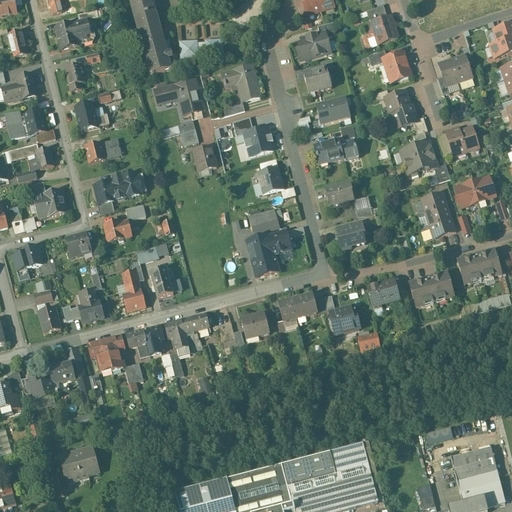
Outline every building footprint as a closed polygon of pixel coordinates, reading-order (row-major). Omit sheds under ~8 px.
[(13,0),(0,0),(0,18),(17,15),(13,0)] [(129,0),(150,77),(171,71),(168,60),(173,59),(171,54),(170,55),(169,40),(168,40),(168,42),(163,43),(151,0),(129,0)] [(316,0),(301,0),(306,12),(307,16),(307,17),(308,16),(307,15),(320,11),(316,0)] [(330,0),(316,0),(320,11),(333,7),(330,0)] [(59,2),(49,5),(52,16),(62,14),(59,2)] [(383,7),(366,12),(369,21),(374,24),(374,23),(387,19),(383,7)] [(97,11),(78,16),(79,23),(99,18),(97,11)] [(307,16),(306,12),(300,14),(306,31),(311,29),(307,17),(307,16)] [(387,19),(374,23),(374,24),(369,33),(376,36),(375,38),(378,46),(398,39),(395,31),(398,26),(393,23),(391,18),(387,19)] [(73,25),(78,47),(100,41),(95,19),(73,25)] [(332,24),(317,28),(319,35),(325,34),(327,40),(336,37),(332,24)] [(511,24),(493,31),(497,44),(511,38),(511,24)] [(78,47),(73,25),(55,29),(61,51),(78,47)] [(8,36),(0,38),(0,39),(3,50),(0,50),(0,52),(2,52),(4,62),(13,59),(28,56),(22,33),(8,36)] [(319,35),(300,40),(302,45),(297,52),(307,57),(313,56),(314,58),(323,56),(322,53),(330,51),(327,40),(325,34),(319,35)] [(481,37),(472,40),(475,51),(485,48),(481,37)] [(511,38),(497,44),(490,46),(494,59),(511,53),(511,38)] [(197,42),(179,43),(180,61),(198,60),(198,58),(206,58),(206,60),(224,59),(223,41),(205,42),(205,44),(197,44),(197,42)] [(384,52),(367,57),(371,68),(384,64),(383,60),(387,59),(384,52)] [(387,59),(383,60),(384,64),(391,84),(410,77),(403,54),(387,59)] [(98,55),(86,58),(88,65),(100,62),(98,55)] [(464,58),(452,62),(458,83),(471,78),(471,80),(472,79),(464,57),(464,58)] [(331,61),(320,64),(321,71),(326,69),(326,70),(333,68),(331,61)] [(452,62),(439,67),(439,65),(438,66),(446,88),(446,87),(458,83),(452,62)] [(81,66),(66,70),(70,88),(85,84),(81,66)] [(511,66),(501,70),(502,70),(506,82),(511,80),(511,66)] [(252,67),(234,71),(234,73),(222,76),(224,86),(237,83),(242,103),(260,99),(252,67)] [(321,71),(303,75),(309,96),(324,92),(331,90),(326,70),(326,69),(321,71)] [(18,86),(2,90),(5,105),(37,97),(32,76),(14,81),(15,86),(17,85),(18,86)] [(194,81),(153,91),(157,104),(179,99),(184,117),(202,113),(194,81)] [(387,92),(374,96),(376,103),(386,99),(389,98),(387,92)] [(116,93),(109,94),(111,102),(117,100),(116,93)] [(109,94),(97,97),(99,104),(111,102),(109,94)] [(389,98),(386,99),(388,105),(387,107),(389,114),(410,107),(407,99),(403,101),(400,94),(389,98)] [(347,101),(316,109),(321,131),(352,123),(347,101)] [(511,101),(502,105),(504,111),(506,110),(511,107),(511,101)] [(92,105),(75,109),(81,132),(109,126),(107,116),(95,119),(92,105)] [(243,106),(228,109),(230,116),(244,112),(243,106)] [(410,107),(389,114),(389,115),(391,114),(394,123),(396,122),(399,130),(401,129),(405,131),(406,128),(414,125),(418,124),(417,121),(414,114),(412,113),(410,107)] [(41,113),(24,117),(26,125),(29,137),(46,133),(41,113)] [(25,117),(15,120),(17,128),(26,125),(25,117)] [(423,119),(417,121),(418,124),(414,125),(418,136),(423,134),(427,132),(423,119)] [(246,134),(252,132),(249,121),(233,125),(236,138),(246,135),(246,134)] [(193,122),(178,127),(180,136),(195,131),(193,122)] [(351,127),(340,130),(343,142),(354,139),(351,127)] [(252,132),(246,134),(246,135),(252,158),(274,152),(268,128),(252,132)] [(471,129),(460,133),(458,129),(458,130),(458,131),(446,135),(446,134),(445,134),(453,159),(454,158),(453,158),(478,149),(478,150),(479,150),(472,128),(471,128),(471,129)] [(195,131),(180,136),(183,148),(198,144),(195,131)] [(417,147),(401,152),(405,163),(432,154),(430,148),(429,148),(428,143),(427,144),(423,134),(418,136),(413,137),(417,147)] [(338,143),(315,149),(314,148),(317,161),(318,161),(320,168),(320,167),(328,165),(328,166),(329,166),(328,165),(343,162),(343,163),(358,159),(356,148),(355,149),(353,143),(340,146),(339,142),(338,142),(338,143)] [(101,144),(85,148),(89,166),(105,162),(103,153),(101,144)] [(37,145),(25,148),(28,157),(36,155),(35,154),(39,153),(37,145)] [(25,148),(8,153),(10,161),(28,157),(25,148)] [(119,148),(112,149),(113,150),(103,153),(105,162),(119,158),(121,156),(119,148)] [(211,148),(193,152),(199,173),(216,169),(211,148)] [(234,149),(224,152),(225,159),(236,157),(234,149)] [(39,153),(35,154),(36,155),(37,158),(40,171),(40,172),(54,168),(50,150),(39,153)] [(8,153),(1,154),(3,160),(4,166),(11,164),(10,161),(8,153)] [(432,154),(405,163),(404,163),(408,176),(426,170),(426,172),(436,169),(433,161),(434,161),(432,154)] [(35,161),(29,163),(31,174),(35,173),(40,172),(40,171),(37,158),(35,159),(35,161)] [(3,160),(0,160),(0,183),(8,181),(4,166),(3,160)] [(278,169),(257,175),(263,197),(284,192),(278,169)] [(31,174),(17,177),(19,185),(37,180),(35,173),(31,174)] [(136,175),(121,179),(121,177),(113,179),(114,184),(111,185),(115,203),(141,196),(136,175)] [(449,176),(439,179),(437,178),(429,188),(450,181),(449,176)] [(489,179),(472,184),(478,204),(485,202),(486,200),(494,197),(495,199),(489,179)] [(110,184),(95,188),(99,206),(99,207),(112,204),(115,203),(111,185),(110,184)] [(472,184),(454,190),(461,210),(461,208),(469,205),(471,207),(478,204),(472,184)] [(350,185),(325,191),(329,208),(353,202),(351,194),(352,194),(350,185)] [(60,192),(44,197),(46,206),(49,218),(65,214),(60,192)] [(443,195),(420,202),(420,203),(422,202),(426,215),(446,208),(442,196),(443,195)] [(44,197),(34,200),(36,209),(46,206),(44,197)] [(503,203),(496,206),(501,222),(509,219),(503,203)] [(112,204),(99,207),(99,206),(97,207),(100,218),(114,214),(112,204)] [(143,207),(125,211),(128,223),(146,219),(143,207)] [(17,236),(39,230),(36,218),(23,222),(19,208),(11,210),(17,236)] [(446,208),(426,215),(434,240),(433,240),(433,241),(456,233),(455,233),(454,233),(446,208)] [(370,209),(356,213),(357,220),(363,218),(372,216),(370,209)] [(274,212),(248,219),(252,231),(278,223),(274,212)] [(372,216),(363,218),(365,225),(377,222),(375,215),(372,216)] [(171,222),(162,224),(166,237),(174,235),(171,222)] [(120,223),(104,227),(108,245),(124,241),(124,240),(132,238),(128,223),(120,225),(120,223)] [(362,225),(336,232),(338,240),(337,241),(341,253),(351,251),(350,247),(365,243),(363,237),(365,237),(362,225)] [(272,236),(246,243),(256,279),(279,273),(274,256),(277,255),(291,252),(286,233),(272,237),(272,236)] [(86,235),(72,239),(72,240),(66,241),(65,241),(70,259),(91,253),(86,235)] [(156,248),(136,253),(140,265),(159,260),(156,248)] [(37,249),(21,253),(24,262),(26,271),(27,271),(41,267),(42,267),(41,264),(37,249)] [(494,253),(479,258),(479,257),(473,259),(458,264),(458,263),(457,263),(464,287),(464,286),(472,284),(472,282),(479,280),(479,283),(481,283),(480,281),(484,280),(485,282),(486,281),(485,278),(492,276),(492,278),(501,276),(501,277),(494,252),(494,253)] [(26,271),(24,262),(15,264),(20,284),(30,281),(27,271),(26,271)] [(49,262),(41,264),(42,267),(41,267),(44,278),(53,275),(49,262)] [(167,271),(150,275),(157,300),(173,296),(167,271)] [(102,290),(98,275),(91,277),(95,292),(102,290)] [(431,280),(425,281),(425,282),(409,286),(416,309),(425,307),(424,305),(431,303),(432,306),(433,305),(433,303),(436,302),(437,304),(438,304),(437,301),(444,299),(445,301),(453,298),(447,276),(431,280)] [(130,281),(125,283),(128,296),(141,293),(137,279),(130,281)] [(48,282),(41,284),(43,293),(51,291),(48,282)] [(393,283),(368,290),(373,309),(397,302),(395,293),(396,293),(393,283)] [(93,292),(79,296),(82,308),(79,309),(81,318),(82,319),(83,325),(104,320),(99,304),(97,304),(93,292)] [(50,293),(34,297),(36,306),(37,306),(39,313),(43,312),(41,305),(53,302),(50,293)] [(128,296),(123,298),(127,313),(145,309),(141,293),(128,296)] [(508,295),(458,308),(461,319),(511,306),(508,295)] [(312,297),(278,305),(283,324),(317,315),(312,297)] [(328,316),(330,316),(336,314),(332,298),(325,299),(328,313),(328,316)] [(325,299),(319,301),(322,314),(328,313),(325,299)] [(70,308),(62,310),(66,323),(82,319),(81,318),(73,320),(71,311),(70,308)] [(39,313),(38,314),(44,335),(61,331),(55,309),(43,312),(39,313)] [(79,309),(71,311),(73,320),(81,318),(79,309)] [(336,314),(330,316),(335,337),(360,331),(357,321),(353,322),(350,310),(336,314)] [(259,317),(241,322),(246,342),(269,335),(264,315),(259,317)] [(206,316),(181,322),(187,347),(199,344),(197,336),(193,337),(192,334),(209,330),(206,316)] [(181,322),(164,327),(168,340),(173,339),(177,352),(188,349),(187,347),(181,322)] [(425,326),(414,329),(419,346),(430,343),(425,326)] [(160,328),(143,332),(149,358),(161,355),(158,343),(164,341),(160,328)] [(143,332),(126,336),(129,350),(137,348),(140,360),(149,358),(143,332)] [(241,332),(233,334),(237,350),(245,348),(241,332)] [(369,333),(358,335),(362,354),(379,350),(376,336),(370,337),(369,333)] [(122,338),(104,342),(108,356),(117,354),(125,351),(122,338)] [(104,342),(87,346),(91,360),(98,358),(108,356),(104,342)] [(199,344),(187,347),(188,349),(189,353),(202,350),(201,344),(199,344)] [(178,353),(169,356),(172,368),(181,366),(178,353)] [(120,365),(117,354),(108,356),(111,368),(120,365)] [(108,356),(98,358),(101,370),(111,368),(108,356)] [(71,364),(49,370),(52,385),(53,388),(53,387),(65,385),(75,382),(71,364)] [(143,383),(138,366),(131,367),(136,385),(143,383)] [(181,366),(172,368),(175,379),(184,377),(181,366)] [(131,367),(125,369),(129,386),(136,385),(131,367)] [(19,374),(7,377),(10,386),(11,385),(13,394),(24,391),(21,382),(19,374)] [(98,376),(91,378),(95,393),(102,391),(98,376)] [(29,381),(33,395),(35,403),(35,405),(57,399),(56,398),(55,396),(53,387),(53,388),(52,385),(51,385),(44,387),(43,383),(42,378),(42,377),(41,377),(30,380),(30,379),(29,380),(29,381)] [(87,379),(78,381),(84,408),(93,405),(87,379)] [(29,380),(21,382),(24,391),(24,390),(26,397),(33,395),(29,381),(29,380)] [(208,384),(200,386),(204,396),(207,395),(211,393),(208,384)] [(10,386),(2,388),(2,387),(0,387),(0,410),(0,412),(11,410),(12,413),(21,411),(17,398),(14,398),(13,394),(11,385),(10,386)] [(65,385),(53,387),(55,396),(56,396),(57,397),(59,396),(58,395),(67,393),(65,385)] [(91,415),(75,418),(77,428),(93,425),(91,415)] [(8,430),(0,430),(0,455),(12,454),(8,430)] [(49,444),(59,442),(57,432),(46,435),(49,444)] [(363,445),(175,494),(180,511),(343,511),(378,503),(364,451),(363,445)] [(490,449),(451,459),(463,506),(483,501),(486,510),(505,505),(490,449)] [(92,450),(60,459),(65,477),(86,471),(88,477),(98,474),(92,450)] [(86,471),(65,477),(68,485),(89,480),(88,477),(86,471)] [(58,476),(45,479),(52,502),(65,499),(58,476)] [(423,508),(436,506),(433,485),(420,487),(423,508)] [(10,487),(0,489),(0,510),(15,506),(10,487)] [(463,506),(449,510),(449,511),(486,511),(486,510),(483,501),(463,506)]
